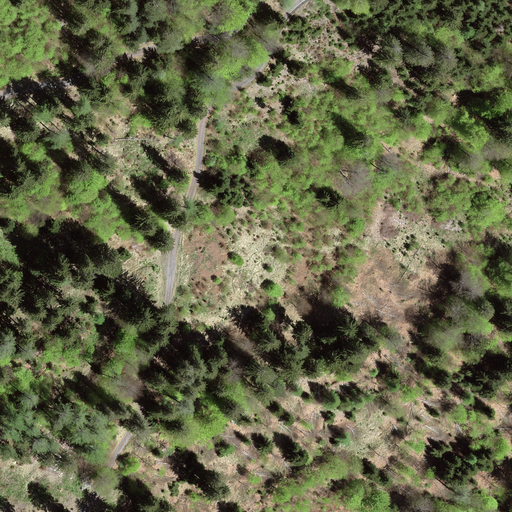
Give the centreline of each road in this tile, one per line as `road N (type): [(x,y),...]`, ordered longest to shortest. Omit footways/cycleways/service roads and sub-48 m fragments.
road 1 (track): [(84,511),(129,447),(155,333),(182,268),(201,117),(216,97),(257,74),(303,0)]
road 2 (track): [(260,0),(228,33),(0,94)]
